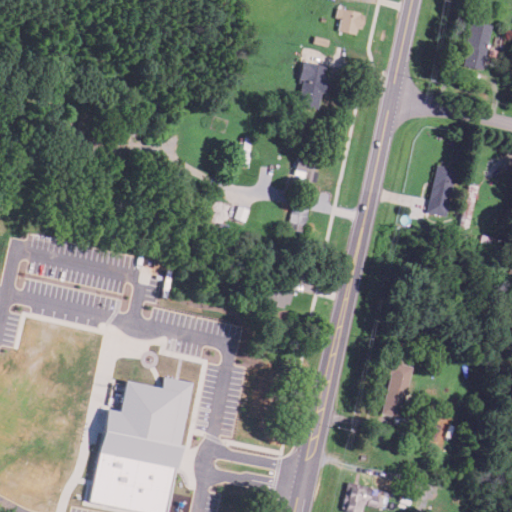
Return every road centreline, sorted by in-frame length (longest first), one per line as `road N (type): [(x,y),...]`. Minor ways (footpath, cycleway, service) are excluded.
road 1 (primary): [(300,511),(410,0)]
road 2 (residential): [(511,123),(389,96)]
